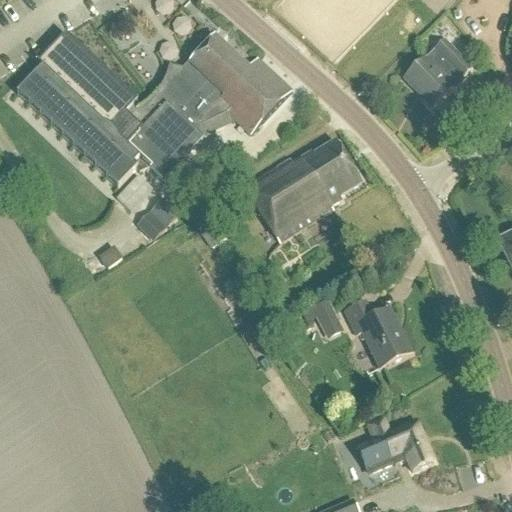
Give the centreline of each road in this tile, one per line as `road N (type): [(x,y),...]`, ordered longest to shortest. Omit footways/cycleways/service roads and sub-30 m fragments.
road 1 (tertiary): [(415,188),(366,132),(221,0)]
road 2 (tertiary): [(511,430),(481,328),(415,188)]
